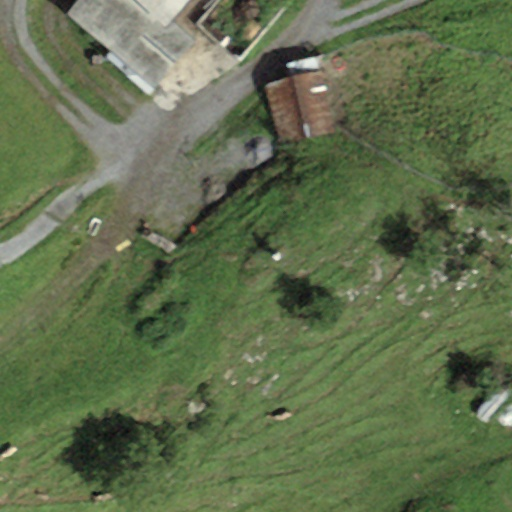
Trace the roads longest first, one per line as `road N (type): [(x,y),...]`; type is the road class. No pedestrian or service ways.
road 1 (track): [(119,162),(305,34),(326,0)]
road 2 (track): [(119,162),(127,201),(113,236),(0,345)]
road 3 (track): [(119,162),(36,90),(27,12),(34,0)]
road 4 (track): [(0,254),(119,162)]
